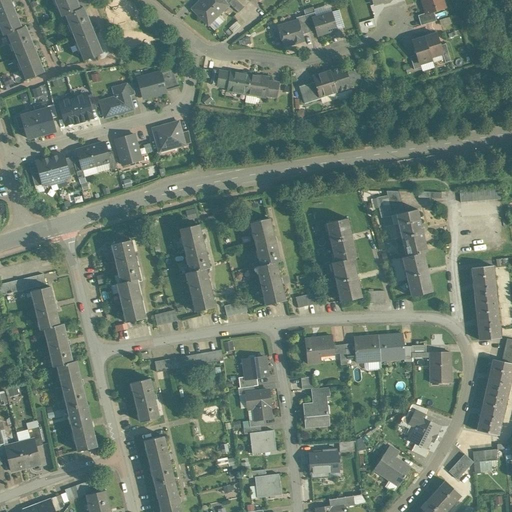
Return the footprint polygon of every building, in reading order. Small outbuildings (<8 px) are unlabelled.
[(21,27),(10,0),(0,0),(0,27),(3,35),(7,33),(21,27)] [(80,9),(76,0),(54,0),(61,16),(65,15),(80,9)] [(223,0),(201,0),(193,8),(209,24),(228,4),(223,0)] [(244,7),(236,0),(230,0),(229,2),(238,12),(244,7)] [(441,0),(422,0),(426,13),(433,11),(444,8),(441,0)] [(83,7),(65,15),(83,60),(102,52),(83,7)] [(433,11),(426,13),(417,15),(420,25),(436,21),(433,11)] [(314,12),(305,15),(310,32),(316,30),(312,18),(316,17),(314,12)] [(316,17),(312,18),(316,30),(317,35),(336,29),(331,12),(316,17)] [(305,15),(296,17),(297,21),(301,35),(310,32),(305,15)] [(297,21),(279,27),(278,27),(284,45),(283,45),(284,45),(294,42),(299,41),(299,40),(302,39),(302,40),(303,40),(303,39),(301,35),(297,21)] [(44,71),(25,26),(21,27),(7,33),(25,79),(44,71)] [(436,33),(424,37),(430,57),(442,53),(439,45),(436,33)] [(424,37),(412,41),(416,54),(419,64),(420,63),(431,60),(430,57),(424,37)] [(445,43),(439,45),(442,53),(445,62),(450,61),(445,43)] [(416,54),(410,56),(414,69),(421,67),(420,63),(419,64),(416,54)] [(343,66),(330,70),(336,90),(336,92),(342,90),(344,88),(350,86),(345,71),(343,66)] [(357,68),(345,71),(350,86),(361,82),(357,68)] [(172,70),(161,73),(165,90),(179,86),(172,70)] [(219,71),(213,70),(211,84),(217,85),(219,71)] [(249,75),(230,72),(230,73),(219,71),(217,85),(228,87),(227,90),(246,93),(249,75)] [(330,71),(313,77),(314,81),(319,96),(320,96),(336,90),(330,71)] [(1,75),(6,86),(12,83),(8,72),(1,75)] [(160,72),(141,77),(138,82),(141,92),(151,90),(153,92),(154,95),(166,91),(165,90),(161,73),(160,72)] [(264,77),(249,75),(246,93),(265,96),(265,95),(269,96),(271,81),(267,81),(267,80),(263,79),(264,77)] [(278,83),(271,81),(269,96),(276,97),(278,83)] [(314,81),(299,86),(304,103),(320,98),(320,96),(319,96),(314,81)] [(132,83),(126,84),(129,96),(135,94),(132,83)] [(115,97),(100,101),(105,117),(133,109),(129,96),(126,84),(113,88),(115,97)] [(86,94),(72,98),(79,121),(85,119),(89,121),(91,118),(92,117),(90,109),(86,96),(86,94)] [(92,94),(86,96),(90,109),(96,108),(92,94)] [(72,98),(59,102),(59,103),(63,117),(65,125),(67,124),(70,126),(72,123),(79,121),(72,98)] [(59,103),(54,105),(57,119),(63,117),(59,103)] [(49,107),(35,111),(41,135),(55,131),(49,107)] [(29,111),(24,112),(23,115),(21,115),(24,127),(27,138),(41,135),(35,111),(32,112),(29,111)] [(21,115),(15,117),(19,129),(24,127),(21,115)] [(178,121),(152,128),(159,151),(185,144),(181,132),(178,121)] [(188,130),(181,132),(185,144),(191,143),(188,130)] [(134,134),(115,139),(122,165),(129,163),(130,165),(134,164),(135,161),(141,160),(134,134)] [(103,142),(90,146),(95,165),(108,162),(109,161),(106,153),(103,142)] [(90,146),(76,150),(79,160),(82,169),(95,165),(90,146)] [(112,151),(106,153),(109,161),(108,162),(111,170),(117,168),(112,151)] [(63,153),(49,157),(56,180),(69,177),(69,176),(64,158),(63,153)] [(72,156),(64,158),(69,176),(77,174),(77,173),(74,162),(72,156)] [(49,157),(36,161),(37,166),(42,183),(42,184),(56,180),(49,157)] [(79,160),(74,162),(77,173),(77,174),(78,179),(85,177),(82,169),(79,160)] [(37,166),(30,168),(34,185),(42,183),(37,166)] [(501,187),(459,191),(460,202),(502,199),(501,187)] [(399,191),(386,191),(387,196),(389,204),(391,215),(395,214),(403,212),(399,191)] [(403,212),(395,214),(391,215),(389,204),(385,205),(382,206),(385,216),(382,217),(385,227),(398,224),(405,256),(423,252),(427,251),(422,233),(424,232),(423,227),(421,227),(417,209),(403,212)] [(269,218),(250,223),(260,265),(276,262),(280,261),(269,218)] [(347,218),(326,223),(335,262),(353,258),(356,257),(353,240),(352,234),(351,234),(347,218)] [(209,267),(199,224),(179,229),(189,272),(205,268),(209,267)] [(131,240),(111,244),(120,282),(120,283),(136,279),(140,278),(131,240)] [(405,256),(401,257),(411,296),(432,291),(423,252),(405,256)] [(353,258),(335,262),(331,263),(340,302),(362,297),(358,280),(359,280),(357,274),(356,274),(353,258)] [(276,262),(260,265),(256,266),(265,305),(285,300),(276,262)] [(472,268),(476,305),(496,302),(492,266),(472,268)] [(205,268),(189,272),(185,273),(195,311),(215,306),(205,268)] [(45,284),(43,274),(37,275),(40,286),(45,284)] [(37,275),(32,276),(34,287),(40,286),(37,275)] [(34,287),(32,276),(26,278),(29,288),(34,287)] [(26,278),(21,279),(23,290),(29,288),(26,278)] [(23,290),(21,279),(15,280),(18,291),(23,290)] [(136,279),(120,283),(120,282),(116,283),(125,322),(145,317),(136,279)] [(15,280),(9,282),(12,292),(18,291),(15,280)] [(9,282),(4,283),(6,294),(12,292),(9,282)] [(60,324),(50,286),(30,291),(40,329),(43,328),(60,324)] [(385,291),(367,291),(367,303),(385,303),(385,291)] [(476,305),(480,340),(500,338),(496,302),(476,305)] [(63,324),(60,324),(43,328),(53,366),(56,365),(73,361),(63,324)] [(402,334),(378,336),(380,361),(404,358),(402,334)] [(332,335),(305,338),(307,363),(321,362),(321,357),(334,355),(334,353),(333,345),(332,335)] [(378,336),(354,338),(354,343),(356,358),(356,360),(371,358),(371,361),(380,361),(378,336)] [(511,339),(507,339),(502,361),(511,362),(511,339)] [(354,343),(345,344),(347,359),(356,358),(354,343)] [(345,344),(333,345),(334,353),(339,353),(340,364),(347,363),(347,359),(345,344)] [(449,352),(433,352),(434,372),(431,372),(431,383),(451,382),(450,372),(449,372),(449,352)] [(264,356),(255,358),(253,356),(249,356),(247,359),(243,359),(246,376),(246,379),(256,377),(267,376),(264,356)] [(494,359),(486,395),(506,399),(511,370),(511,362),(502,361),(494,359)] [(76,361),(73,361),(56,365),(67,408),(87,403),(76,361)] [(256,377),(246,379),(246,376),(238,377),(240,388),(254,386),(257,385),(256,377)] [(312,377),(301,378),(302,389),(313,388),(312,377)] [(150,378),(130,383),(139,421),(159,416),(150,378)] [(240,388),(238,388),(239,394),(245,394),(245,393),(254,392),(254,386),(240,388)] [(328,388),(312,389),(313,397),(326,396),(329,396),(328,388)] [(247,408),(247,409),(269,406),(271,405),(269,390),(254,392),(245,393),(245,394),(239,394),(240,408),(247,408)] [(486,395),(478,430),(498,434),(506,399),(486,395)] [(326,396),(313,397),(314,406),(304,408),(305,415),(304,415),(304,420),(306,420),(306,427),(329,424),(326,396)] [(87,403),(67,408),(77,451),(97,446),(87,403)] [(427,409),(412,404),(411,404),(409,409),(425,415),(427,409)] [(271,418),(269,406),(247,409),(249,420),(255,419),(255,420),(264,419),(271,418)] [(425,415),(409,409),(406,415),(403,416),(401,420),(402,423),(405,424),(409,423),(415,426),(420,428),(424,419),(425,415)] [(439,426),(424,419),(420,428),(415,426),(409,438),(416,441),(415,443),(425,448),(426,448),(430,439),(433,440),(436,435),(435,434),(439,426)] [(250,427),(243,428),(244,434),(249,433),(261,431),(260,426),(250,427)] [(38,427),(28,430),(30,440),(34,439),(35,446),(43,444),(38,427)] [(261,431),(249,433),(252,454),(276,451),(273,430),(261,431)] [(163,436),(144,440),(154,483),(174,479),(163,436)] [(30,440),(19,443),(25,466),(40,463),(35,446),(34,439),(30,440)] [(354,441),(339,442),(340,450),(354,449),(354,441)] [(19,443),(5,447),(10,470),(25,466),(19,443)] [(425,448),(415,443),(411,451),(425,458),(429,449),(426,448),(425,448)] [(399,452),(389,446),(385,452),(395,458),(399,452)] [(337,448),(323,449),(323,453),(310,454),(312,478),(312,477),(319,476),(319,479),(321,479),(321,477),(329,476),(329,477),(330,477),(330,471),(338,470),(337,448)] [(496,449),(478,451),(479,462),(497,460),(496,449)] [(478,451),(472,452),(475,474),(481,473),(479,462),(478,451)] [(395,458),(385,452),(374,469),(398,486),(410,468),(395,458)] [(465,455),(449,471),(457,479),(473,462),(465,455)] [(266,474),(254,476),(257,497),(281,494),(279,473),(266,474)] [(181,511),(174,479),(154,483),(160,511),(181,511)] [(87,481),(81,483),(85,494),(91,492),(87,481)] [(444,511),(461,495),(446,481),(421,508),(424,510),(425,511),(444,511)] [(81,483),(76,485),(80,496),(85,494),(81,483)] [(76,485),(70,487),(74,498),(80,496),(76,485)] [(70,487),(64,489),(69,501),(74,498),(70,487)] [(106,490),(85,494),(86,496),(89,511),(110,511),(106,491),(106,490)] [(345,497),(329,500),(329,505),(330,505),(330,506),(343,503),(343,505),(346,505),(345,497)] [(56,498),(51,500),(55,511),(58,511),(61,511),(58,503),(56,498)] [(55,511),(51,500),(37,505),(39,511),(55,511)] [(329,505),(315,507),(315,511),(344,511),(343,505),(343,503),(330,506),(330,505),(329,505)]
